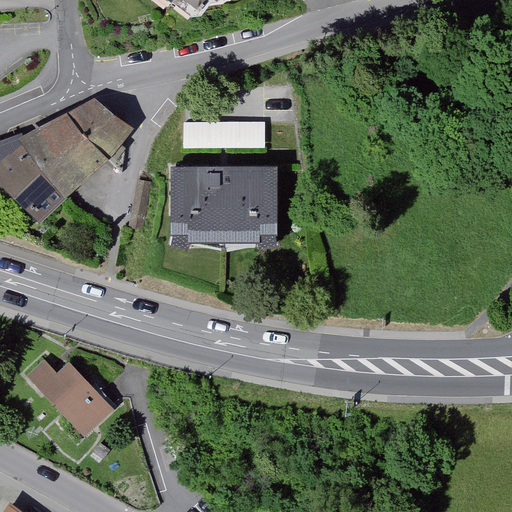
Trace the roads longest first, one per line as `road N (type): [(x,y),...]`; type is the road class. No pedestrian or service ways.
road 1 (residential): [(456,5),(84,90)]
road 2 (secondary): [(269,353),(0,279)]
road 3 (secondary): [(269,353),(358,381),(511,387)]
road 4 (secondary): [(506,350),(269,353)]
